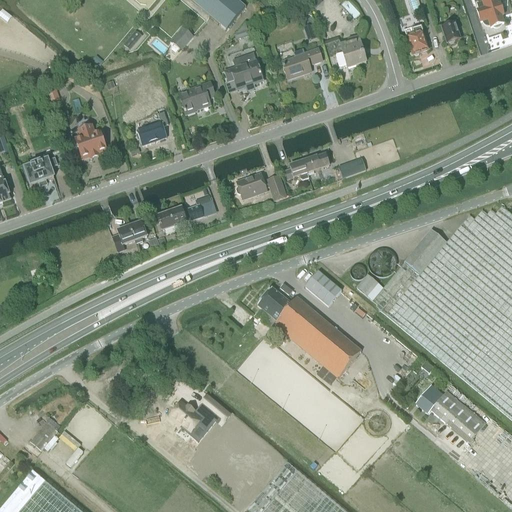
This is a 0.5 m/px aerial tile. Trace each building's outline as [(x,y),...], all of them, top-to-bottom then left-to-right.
[(189,0),(210,17),(226,31),(245,8),(235,0),(189,0)] [(490,27),(491,29),(494,28),(494,29),(496,29),(498,29),(499,28),(501,27),(502,26),(502,25),(504,25),(502,17),(504,16),(500,5),(498,6),(496,0),(473,0),(481,24),(483,23),(483,24),(484,25),(485,26),(487,27),(488,27),(490,27)] [(195,35),(185,25),(173,37),(184,47),(195,35)] [(245,25),(235,36),(239,35),(241,40),(249,37),(246,29),(245,25)] [(454,43),(460,41),(455,25),(441,29),(447,45),(449,44),(450,46),(454,44),(454,43)] [(313,26),(303,29),(308,42),(317,38),(313,26)] [(412,31),(414,37),(406,40),(413,57),(414,56),(416,57),(419,56),(420,55),(428,52),(420,28),(412,31)] [(143,35),(137,30),(125,42),(131,47),(143,35)] [(340,47),(342,54),(347,68),(347,70),(366,64),(359,41),(340,47)] [(309,68),(322,63),(318,52),(304,56),(304,58),(282,65),(288,82),(311,74),(309,68)] [(341,70),(347,68),(342,54),(336,56),(336,58),(339,68),(341,70)] [(236,88),(262,80),(256,63),(224,73),(228,84),(234,82),(236,88)] [(112,82),(105,85),(108,91),(115,89),(112,82)] [(208,100),(214,98),(210,84),(188,92),(189,94),(178,98),(185,117),(196,113),(195,110),(209,105),(208,100)] [(48,96),(48,97),(49,98),(49,99),(49,100),(50,101),(50,102),(51,103),(51,102),(52,102),(53,102),(54,102),(55,101),(56,101),(57,101),(57,100),(58,100),(59,100),(59,99),(59,98),(59,97),(58,96),(58,95),(57,94),(57,93),(56,91),(55,90),(54,90),(53,90),(52,90),(51,92),(50,93),(50,94),(49,94),(49,95),(49,96),(48,96)] [(137,132),(142,148),(166,140),(163,129),(168,127),(164,114),(158,116),(161,124),(137,132)] [(76,143),(82,160),(92,156),(92,157),(97,156),(97,155),(107,151),(101,134),(93,137),(90,129),(81,131),(84,140),(76,143)] [(10,152),(7,146),(0,148),(0,155),(0,156),(10,152)] [(46,182),(54,180),(51,172),(65,168),(60,152),(45,157),(47,163),(40,166),(40,164),(38,165),(35,155),(29,157),(33,167),(32,167),(32,168),(24,171),(30,188),(38,185),(38,187),(46,184),(46,182)] [(303,163),(307,175),(321,171),(320,170),(326,168),(324,160),(318,162),(317,158),(303,163)] [(366,172),(365,171),(361,160),(338,169),(342,180),(366,172)] [(307,175),(303,163),(290,167),(291,171),(285,173),(288,181),(294,179),(300,178),(300,180),(303,182),(308,180),(307,175)] [(0,206),(3,206),(2,204),(10,201),(0,171),(0,206)] [(238,197),(241,198),(242,203),(268,194),(261,175),(236,184),(237,189),(236,192),(238,197)] [(266,182),(273,202),(273,204),(286,200),(279,178),(266,182)] [(209,197),(195,202),(197,208),(211,203),(209,197)] [(191,224),(203,220),(216,215),(212,203),(187,212),(191,224)] [(169,212),(175,228),(187,224),(182,209),(177,210),(169,212)] [(406,264),(384,290),(372,304),(377,308),(376,309),(455,375),(511,422),(511,217),(502,209),(496,216),(490,212),(487,216),(482,212),(474,221),(469,217),(446,245),(447,245),(420,277),(406,264)] [(175,228),(169,212),(161,215),(161,216),(157,218),(162,233),(175,228)] [(130,227),(135,243),(147,238),(142,223),(137,225),(137,224),(130,227)] [(135,243),(130,227),(122,229),(122,230),(118,232),(119,236),(113,239),(118,255),(125,252),(123,247),(135,243)] [(447,245),(446,245),(432,233),(406,264),(420,277),(447,245)] [(156,240),(148,243),(151,251),(159,248),(156,240)] [(315,276),(306,288),(320,300),(329,308),(339,296),(341,293),(318,273),(315,276)] [(384,290),(367,277),(356,290),(372,304),(384,290)] [(258,308),(264,313),(258,320),(270,330),(273,326),(339,381),(362,354),(297,299),(291,306),(272,291),(258,308)] [(425,364),(421,369),(429,376),(433,371),(425,364)] [(471,445),(487,426),(492,420),(453,388),(448,394),(445,398),(432,387),(416,406),(429,417),(432,413),(471,445)] [(181,404),(169,419),(180,428),(181,427),(183,428),(190,434),(198,425),(205,431),(214,421),(218,424),(226,414),(206,398),(201,405),(202,406),(194,415),(193,414),(194,413),(188,408),(187,409),(181,404)] [(46,424),(30,444),(41,453),(57,433),(46,424)] [(65,465),(68,468),(81,454),(77,450),(80,447),(64,433),(68,428),(65,424),(57,433),(61,437),(59,439),(75,454),(65,465)] [(0,474),(10,462),(0,453),(0,474)] [(343,511),(287,465),(247,511),(343,511)] [(78,511),(32,473),(0,511),(78,511)]
